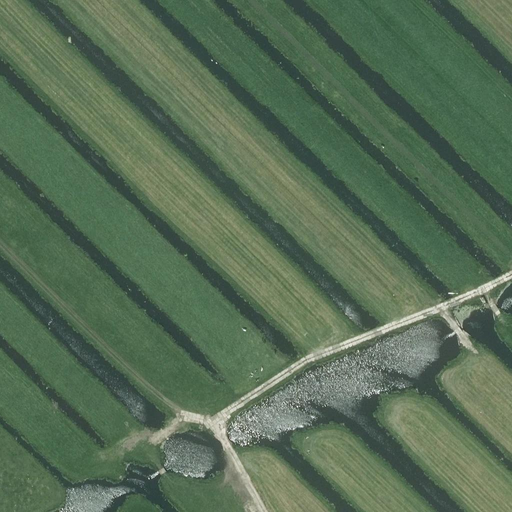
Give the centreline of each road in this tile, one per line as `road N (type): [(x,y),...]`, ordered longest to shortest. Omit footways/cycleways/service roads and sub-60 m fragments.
road 1 (track): [(212,421),(307,358),(511,273)]
road 2 (track): [(94,456),(182,415),(212,421),(217,430)]
